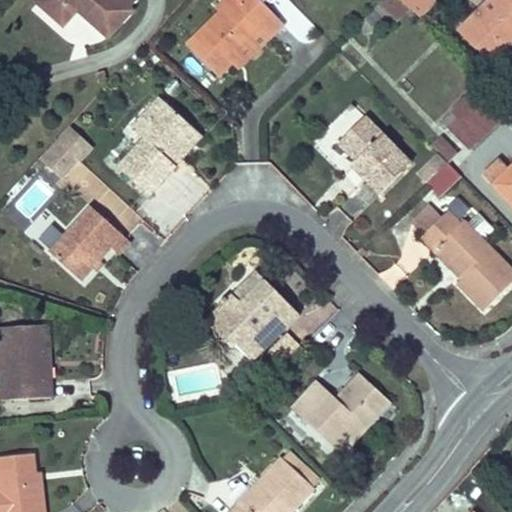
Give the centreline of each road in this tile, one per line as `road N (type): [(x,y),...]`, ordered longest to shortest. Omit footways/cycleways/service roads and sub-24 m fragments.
road 1 (residential): [(484,411),(296,227),(255,214),(197,239),(143,305),(131,352),(131,420)]
road 2 (residential): [(131,420),(117,428),(104,459),(112,494),(134,507),(147,504),(165,480),(165,448),(145,422)]
road 3 (unclassified): [(484,411),(397,511)]
